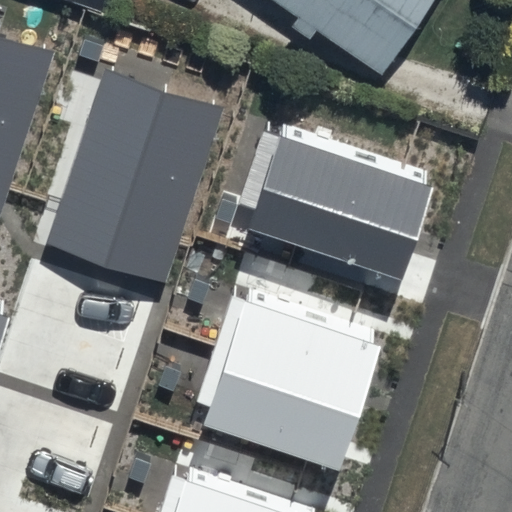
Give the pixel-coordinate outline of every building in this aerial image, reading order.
[(316,0),(385,46),(416,0),(316,0)] [(0,222),(56,51),(0,32),(0,222)] [(167,282),(223,106),(103,67),(46,243),(167,282)] [(401,280),(432,186),(281,138),(251,231),(401,280)] [(380,345),(245,300),(202,427),(338,472),(380,345)] [(0,343),(10,312),(0,309),(0,343)] [(295,511),(187,475),(174,511),(295,511)]
